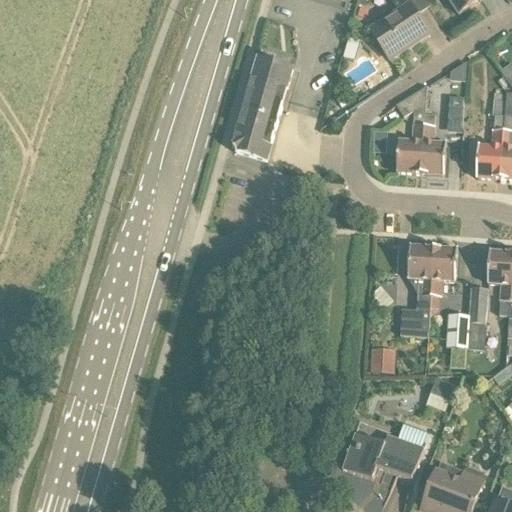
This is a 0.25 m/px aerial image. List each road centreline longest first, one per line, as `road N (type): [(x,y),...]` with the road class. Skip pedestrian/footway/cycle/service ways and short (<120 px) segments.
road 1 (primary): [(218,0),(54,511)]
road 2 (primary): [(95,511),(245,0)]
road 3 (residential): [(511,214),(370,195),(359,183),(357,136),(377,106),(511,22)]
